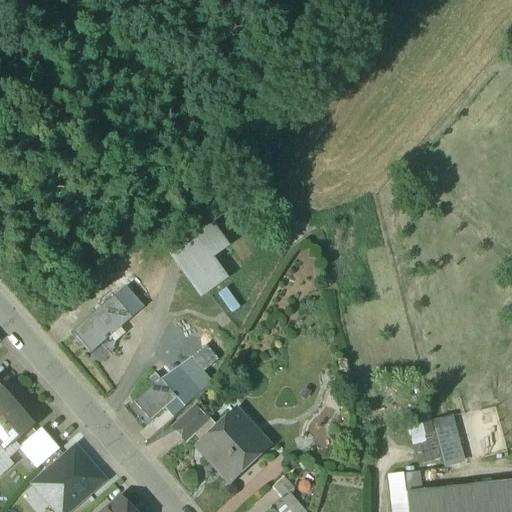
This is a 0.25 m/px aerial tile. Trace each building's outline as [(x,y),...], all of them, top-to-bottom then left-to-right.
[(212,227),(172,257),(202,298),(226,281),(211,261),(228,248),(212,227)] [(114,298),(74,335),(92,355),(132,319),(114,298)] [(190,360),(160,382),(176,400),(164,411),(174,423),(212,389),(190,360)] [(176,400),(160,382),(134,404),(151,423),(164,411),(176,400)] [(0,392),(0,444),(8,438),(13,444),(32,427),(1,392),(0,392)] [(194,410),(173,430),(185,443),(195,433),(206,423),(194,410)] [(204,442),(202,444),(210,454),(206,458),(231,484),(261,456),(244,438),(253,429),(237,411),(215,432),(204,442)] [(206,423),(195,433),(204,442),(215,432),(206,423)] [(412,427),(420,464),(441,460),(433,423),(412,427)] [(42,427),(18,447),(37,469),(61,449),(42,427)] [(0,455),(13,444),(8,438),(0,444),(0,455)] [(67,511),(102,483),(75,451),(35,485),(58,511),(67,511)] [(391,511),(406,511),(405,495),(403,475),(388,476),(391,511)] [(283,478),(272,488),(281,499),(282,498),(283,500),(289,495),(294,491),(283,478)] [(511,511),(511,483),(405,495),(406,511),(511,511)] [(281,499),(270,509),(266,511),(303,511),(289,495),(283,500),(282,498),(281,499)] [(129,511),(119,501),(105,511),(129,511)]
